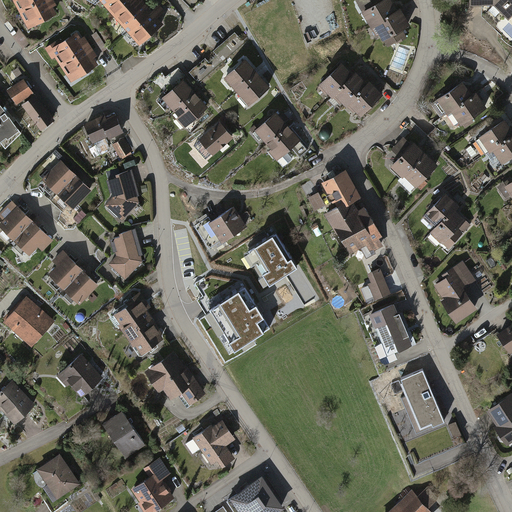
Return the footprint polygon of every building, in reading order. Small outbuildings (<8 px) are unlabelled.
[(12,0),(19,12),(41,0),(12,0)] [(57,5),(54,0),(41,0),(19,12),(28,29),(57,14),(53,7),(57,5)] [(101,0),(101,1),(114,16),(133,0),(101,0)] [(152,10),(143,0),(133,0),(114,16),(128,32),(153,11),(152,10)] [(355,0),(372,29),(388,20),(386,17),(398,10),(397,8),(392,0),(355,0)] [(511,0),(469,0),(470,6),(493,6),(508,21),(511,16),(511,0)] [(153,11),(128,32),(140,45),(164,24),(158,17),(165,11),(159,4),(152,10),(153,11)] [(400,6),(397,8),(398,10),(386,17),(388,20),(372,29),(377,36),(377,38),(381,35),(388,47),(397,42),(398,43),(408,38),(403,30),(412,25),(407,17),(408,16),(403,9),(402,9),(400,6)] [(60,66),(91,46),(85,36),(81,38),(77,32),(58,44),(56,41),(45,48),(52,59),(55,57),(60,66)] [(97,56),(91,46),(60,66),(71,83),(99,65),(94,58),(97,56)] [(236,91),(258,72),(246,58),(224,77),(236,91)] [(344,84),(354,74),(343,63),(320,85),(318,87),(325,95),(327,93),(333,99),(334,98),(346,86),(344,84)] [(249,106),(271,87),(258,72),(236,91),(249,106)] [(358,93),(368,83),(357,72),(354,74),(344,84),(346,86),(334,98),(340,104),(342,102),(347,108),(348,107),(360,95),(358,93)] [(24,78),(6,90),(16,105),(34,93),(24,78)] [(174,111),(195,93),(183,79),(161,97),(174,111)] [(371,81),(368,83),(358,93),(360,95),(348,107),(354,113),(356,111),(361,117),(384,95),(378,88),(379,87),(373,81),(372,82),(371,81)] [(445,113),(472,95),(463,81),(436,100),(445,113)] [(472,95),(445,113),(456,129),(486,108),(475,92),(472,95)] [(195,93),(174,111),(178,116),(175,118),(183,127),(207,107),(195,93)] [(55,120),(35,94),(21,105),(41,130),(55,120)] [(0,104),(0,141),(5,149),(21,133),(0,104)] [(105,112),(84,121),(92,139),(108,132),(110,136),(122,131),(114,112),(106,115),(105,112)] [(267,144),(289,125),(277,112),(255,130),(267,144)] [(492,149),(511,135),(511,128),(505,118),(480,136),(490,150),(492,149)] [(219,120),(199,138),(214,154),(234,137),(219,120)] [(289,125),(267,144),(271,149),(269,151),(277,161),(302,140),(289,125)] [(511,135),(492,149),(502,163),(511,156),(511,135)] [(404,175),(426,153),(412,139),(409,142),(403,136),(389,150),(397,158),(390,165),(400,175),(402,173),(404,175)] [(124,138),(113,143),(120,157),(131,152),(124,138)] [(426,153),(404,175),(417,187),(439,165),(426,153)] [(59,194),(78,174),(61,159),(42,178),(59,194)] [(117,176),(107,178),(111,194),(104,202),(121,219),(140,200),(132,168),(116,172),(117,176)] [(349,205),(355,202),(362,198),(346,169),(322,183),(336,208),(347,202),(349,205)] [(78,174),(59,194),(74,208),(93,189),(78,174)] [(511,177),(498,187),(506,198),(511,195),(511,196),(511,177)] [(319,192),(308,198),(315,211),(326,205),(319,192)] [(435,228),(454,210),(459,204),(447,192),(423,216),(435,228)] [(0,225),(15,240),(34,221),(13,200),(0,213),(0,216),(4,220),(0,223),(0,225)] [(347,202),(336,208),(326,214),(339,237),(341,236),(351,254),(367,245),(371,253),(384,246),(380,238),(383,237),(366,206),(359,209),(355,202),(349,205),(347,202)] [(210,221),(204,225),(212,237),(216,234),(222,243),(248,227),(234,206),(211,222),(210,221)] [(454,210),(435,228),(431,232),(450,250),(464,236),(457,230),(465,221),(454,210)] [(34,221),(15,240),(31,255),(39,247),(44,251),(54,241),(34,221)] [(143,258),(134,226),(117,230),(118,234),(111,236),(115,252),(107,262),(125,278),(143,258)] [(298,267),(276,232),(242,254),(251,269),(257,266),(263,276),(259,279),(265,288),(298,267)] [(66,289),(84,271),(63,250),(54,260),(59,264),(50,273),(66,289)] [(476,280),(463,261),(442,275),(445,278),(433,286),(443,299),(440,301),(450,315),(446,318),(450,324),(454,322),(456,324),(477,309),(463,289),(476,280)] [(380,266),(367,272),(371,281),(368,282),(375,299),(391,292),(380,266)] [(84,271),(66,289),(81,304),(99,285),(84,271)] [(270,329),(246,288),(211,309),(236,350),(270,329)] [(125,332),(151,315),(147,310),(150,308),(140,293),(112,312),(125,332)] [(209,307),(225,300),(222,293),(206,300),(209,307)] [(271,308),(281,305),(277,294),(268,297),(271,308)] [(54,321),(25,296),(2,321),(31,347),(54,321)] [(394,301),(369,312),(375,326),(376,325),(388,352),(412,342),(399,311),(398,311),(394,301)] [(151,315),(125,332),(139,353),(165,336),(151,315)] [(511,321),(496,332),(510,353),(511,351),(511,321)] [(174,349),(144,368),(157,389),(162,385),(169,397),(180,390),(189,405),(205,394),(187,365),(184,366),(174,349)] [(103,376),(83,352),(56,375),(66,387),(71,382),(81,394),(103,376)] [(424,366),(398,376),(406,394),(401,396),(416,433),(447,421),(424,366)] [(34,406),(12,381),(0,391),(0,410),(1,410),(13,424),(34,406)] [(511,391),(486,409),(496,423),(494,424),(507,444),(511,440),(511,391)] [(123,412),(103,424),(125,458),(145,446),(123,412)] [(222,419),(188,441),(195,452),(200,449),(210,464),(217,460),(222,467),(235,459),(227,446),(236,440),(222,419)] [(448,424),(453,438),(461,435),(457,421),(448,424)] [(60,454),(36,470),(47,485),(42,488),(53,504),(81,485),(60,454)] [(152,478),(132,491),(145,511),(151,511),(175,498),(165,481),(173,476),(162,459),(147,468),(152,478)] [(229,495),(230,496),(226,499),(234,511),(274,511),(284,506),(261,473),(229,495)] [(440,496),(429,484),(417,494),(412,488),(385,511),(433,511),(428,506),(440,496)]
